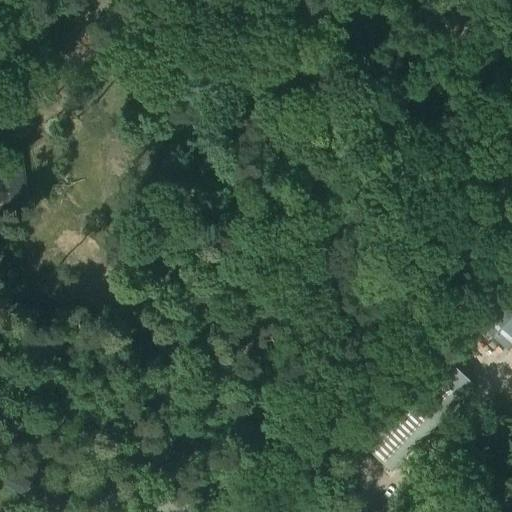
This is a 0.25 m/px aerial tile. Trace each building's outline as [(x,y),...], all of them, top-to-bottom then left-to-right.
[(0,150),(0,201),(3,201),(11,201),(29,198),(23,148),(6,150),(0,150)] [(511,280),(476,318),(506,347),(511,340),(511,280)] [(255,320),(264,308),(255,301),(246,314),(255,320)] [(443,352),(360,439),(391,469),(474,382),(443,352)] [(511,508),(511,480),(482,488),(488,511),(497,511),(502,511),(506,511),(510,511),(509,509),(511,508)]
